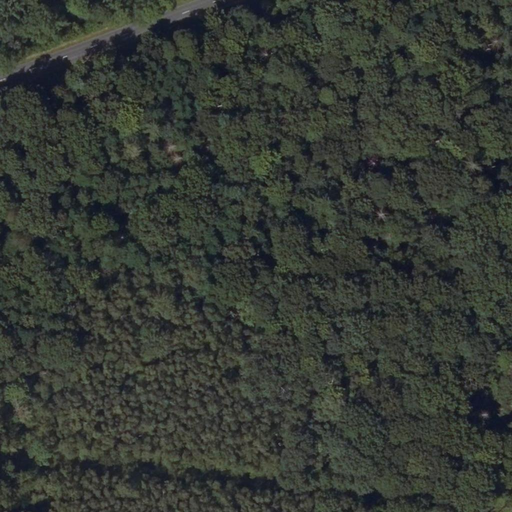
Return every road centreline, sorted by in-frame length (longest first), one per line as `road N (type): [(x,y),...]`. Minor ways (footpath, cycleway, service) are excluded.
road 1 (track): [(511,507),(0,458)]
road 2 (secondary): [(0,79),(216,0)]
